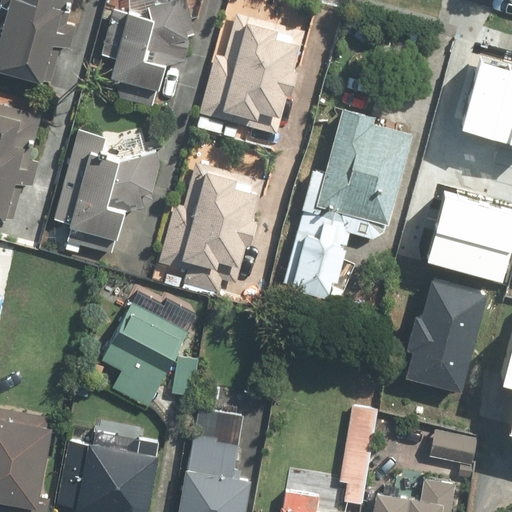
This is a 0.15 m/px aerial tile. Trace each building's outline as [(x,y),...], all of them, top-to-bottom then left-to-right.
[(0,0),(0,78),(47,92),(59,50),(67,53),(75,23),(67,21),(72,0),(0,0)] [(113,0),(97,56),(107,59),(100,84),(153,99),(164,63),(178,67),(198,1),(194,0),(113,0)] [(274,136),(303,28),(238,11),(224,63),(210,60),(192,126),(234,137),(236,126),(274,136)] [(511,64),(477,55),(461,116),(511,129),(511,64)] [(40,115),(0,104),(0,223),(9,226),(19,188),(29,191),(37,159),(29,157),(40,115)] [(319,171),(308,168),(276,289),(326,302),(345,230),(377,239),(405,132),(368,122),(369,117),(336,108),(319,171)] [(148,134),(125,128),(123,134),(100,128),(98,134),(77,128),(52,220),(66,224),(59,250),(77,255),(81,238),(113,247),(123,210),(139,214),(156,153),(143,150),(148,134)] [(154,261),(164,264),(160,282),(215,297),(219,282),(232,285),(243,245),(249,246),(257,219),(250,217),(260,180),(214,168),(217,157),(192,150),(178,205),(170,203),(154,261)] [(511,210),(445,193),(429,254),(502,273),(511,235),(511,210)] [(457,392),(485,285),(426,269),(415,313),(409,312),(400,345),(405,346),(397,376),(457,392)] [(142,406),(183,327),(128,299),(97,362),(112,369),(103,386),(142,406)] [(511,324),(511,325),(499,372),(511,375),(511,414),(510,421),(511,421),(511,324)] [(198,357),(178,352),(169,394),(188,398),(198,357)] [(374,405),(345,400),(333,479),(343,481),(339,500),(359,503),(374,405)] [(0,511),(43,511),(46,496),(36,495),(49,413),(0,405),(0,511)] [(245,511),(251,479),(233,476),(244,415),(192,406),(173,511),(245,511)] [(432,426),(425,456),(458,463),(456,470),(470,473),(477,436),(432,426)] [(146,511),(160,440),(138,436),(96,428),(94,442),(67,437),(55,504),(71,507),(69,511),(146,511)] [(416,499),(370,493),(367,511),(445,511),(450,478),(419,473),(416,499)] [(316,511),(319,495),(277,489),(274,511),(316,511)]
